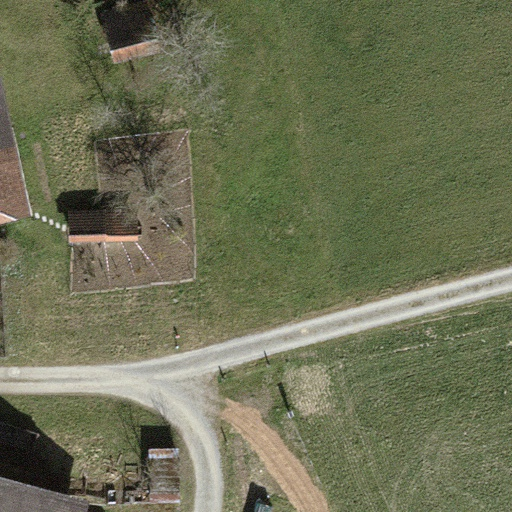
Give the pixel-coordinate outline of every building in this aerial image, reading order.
[(145,2),(106,13),(121,63),(159,51),(145,2)] [(0,130),(12,128),(0,79),(0,130)] [(12,128),(0,130),(0,225),(34,217),(12,128)] [(107,211),(73,212),(75,241),(108,239),(107,211)] [(88,511),(91,503),(0,481),(0,511),(88,511)]
